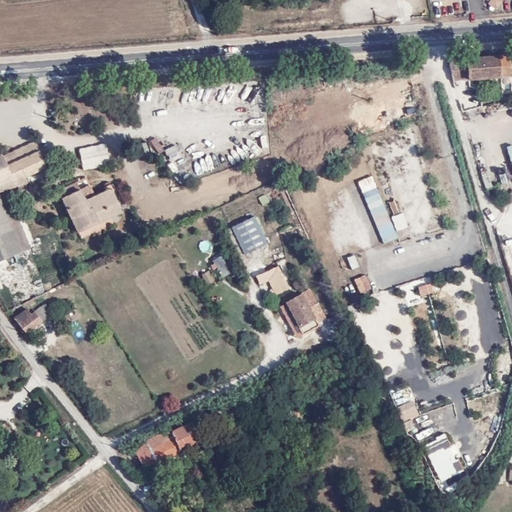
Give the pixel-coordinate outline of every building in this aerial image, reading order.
[(498,9),(502,0),(489,0),(488,4),(498,9)] [(448,61),(452,79),(511,74),(511,60),(510,61),(509,56),(448,61)] [(417,125),(362,140),(367,159),(391,152),(393,160),(425,151),(417,125)] [(0,157),(0,191),(24,182),(23,177),(44,166),(33,142),(0,157)] [(104,145),(79,151),(82,169),(108,164),(104,145)] [(206,156),(208,168),(217,166),(215,154),(206,156)] [(415,155),(399,159),(404,176),(420,171),(415,155)] [(504,169),(495,170),(496,182),(505,181),(504,169)] [(384,175),(377,178),(386,198),(392,195),(384,175)] [(403,177),(405,194),(424,192),(422,175),(403,177)] [(61,197),(78,232),(98,222),(96,219),(119,208),(109,188),(93,195),(90,184),(79,189),(61,197)] [(348,187),(334,190),(336,204),(351,201),(348,187)] [(13,207),(5,210),(0,198),(0,259),(29,249),(13,207)] [(392,214),(398,212),(395,201),(389,203),(392,214)] [(98,222),(120,211),(119,208),(96,219),(98,222)] [(396,232),(408,228),(403,213),(391,218),(396,232)] [(232,228),(244,253),(266,242),(255,220),(254,217),(232,228)] [(342,273),(358,269),(354,254),(338,259),(342,273)] [(220,255),(212,260),(213,262),(210,264),(212,269),(216,267),(221,276),(230,271),(220,255)] [(278,266),(256,276),(260,285),(269,282),(275,296),(290,291),(278,266)] [(366,275),(343,285),(350,300),(372,291),(366,275)] [(420,296),(433,292),(430,284),(417,287),(420,296)] [(310,288),(278,307),(297,340),(329,321),(310,288)] [(50,313),(42,302),(32,310),(40,321),(50,313)] [(25,308),(12,317),(25,333),(40,321),(32,310),(29,313),(25,308)] [(413,401),(397,408),(404,422),(419,415),(413,401)] [(145,470),(199,439),(189,420),(172,431),(169,426),(145,440),(146,442),(134,450),(145,470)] [(423,445),(439,483),(462,473),(446,435),(423,445)]
